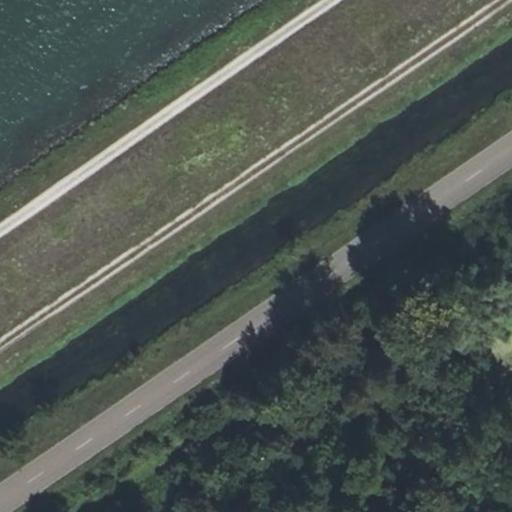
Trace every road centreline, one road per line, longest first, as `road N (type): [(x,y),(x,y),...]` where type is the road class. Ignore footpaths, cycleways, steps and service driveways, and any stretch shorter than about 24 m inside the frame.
road 1 (track): [(511,2),(0,357)]
road 2 (tertiary): [(511,142),(0,495)]
road 3 (track): [(337,0),(0,234)]
